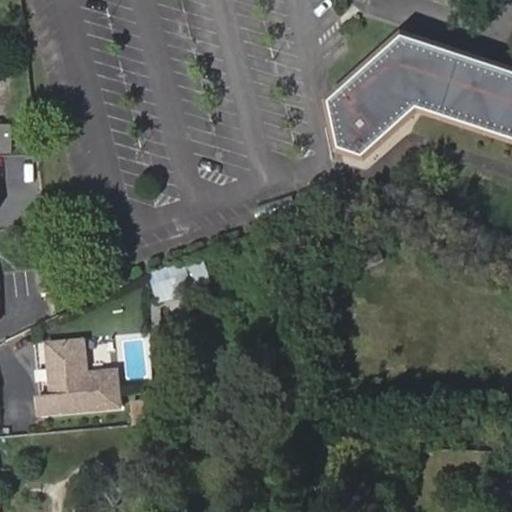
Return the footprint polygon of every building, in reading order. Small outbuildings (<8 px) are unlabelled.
[(511,72),(404,43),(360,85),(334,111),(343,156),(370,163),(421,114),(511,139),(511,72)] [(0,153),(9,153),(10,127),(0,126),(0,153)] [(382,244),(363,251),(368,265),(387,259),(382,244)] [(152,268),(158,298),(213,287),(207,257),(152,268)] [(39,399),(40,417),(119,409),(116,385),(107,386),(106,375),(86,377),(83,344),(48,347),(52,397),(39,399)] [(153,398),(134,398),(135,423),(153,422),(153,398)]
